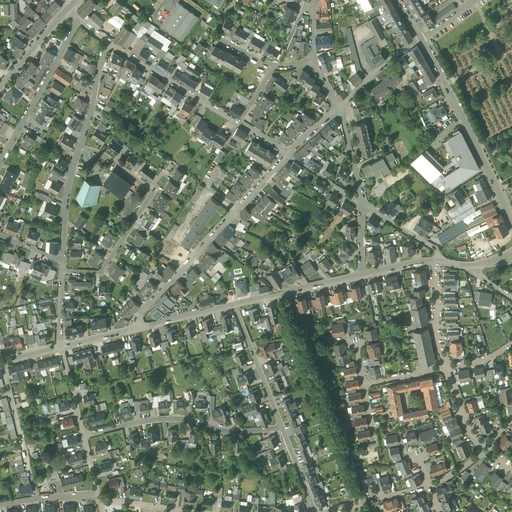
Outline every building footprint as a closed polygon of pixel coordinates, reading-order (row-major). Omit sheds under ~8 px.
[(40,0),(38,2),(40,4),(43,7),(47,10),(49,8),(43,2),(44,0),(40,0)] [(87,0),(77,10),(84,17),(87,14),(94,7),(98,3),(94,0),(87,0)] [(324,8),(325,13),(328,13),(327,8),(330,7),(328,0),(326,0),(321,1),(320,1),(322,9),(324,8)] [(363,0),(364,0),(369,9),(372,8),(373,7),(372,4),(369,0),(363,0)] [(389,0),(387,0),(382,3),(383,5),(385,9),(387,12),(395,8),(389,0)] [(420,7),(416,0),(413,0),(408,2),(413,11),(420,7)] [(425,12),(421,5),(418,0),(416,0),(420,7),(424,13),(425,12)] [(47,10),(53,15),(61,6),(55,1),(49,8),(47,10)] [(117,1),(113,5),(120,10),(122,9),(124,6),(117,1)] [(14,2),(4,3),(5,13),(10,13),(10,15),(11,15),(18,14),(18,12),(17,2),(14,2)] [(94,7),(100,13),(104,9),(98,3),(94,7)] [(182,40),(198,18),(178,3),(162,25),(182,40)] [(382,6),(383,5),(382,3),(373,7),(372,8),(373,11),(381,7),(380,7),(382,6)] [(37,13),(43,7),(40,4),(34,10),(37,13)] [(432,19),(435,24),(456,9),(453,4),(434,17),(432,19)] [(110,10),(114,13),(117,15),(120,10),(113,5),(110,10)] [(137,22),(140,17),(124,6),(122,9),(127,12),(126,14),(137,22)] [(286,22),(291,24),(297,11),(293,9),(288,6),(286,6),(280,19),(286,22)] [(12,21),(16,24),(19,26),(27,18),(29,19),(34,14),(38,17),(39,16),(37,13),(34,10),(30,7),(24,13),(25,14),(22,17),(19,21),(15,17),(12,21)] [(413,11),(416,17),(424,13),(420,7),(413,11)] [(390,19),(398,15),(395,8),(387,12),(384,13),(378,16),(381,22),(382,22),(387,19),(388,21),(390,19)] [(40,16),(46,22),(53,15),(47,10),(40,16)] [(425,12),(424,13),(416,17),(423,29),(426,30),(427,29),(435,24),(432,19),(427,11),(425,12)] [(84,17),(98,29),(104,22),(93,13),(90,16),(87,14),(84,17)] [(114,19),(122,24),(124,22),(125,21),(117,15),(114,19)] [(33,23),(39,29),(46,22),(40,16),(39,16),(38,17),(33,23)] [(141,38),(146,41),(150,35),(154,29),(156,26),(142,16),(138,22),(131,31),(136,34),(141,38)] [(109,21),(119,28),(122,24),(114,19),(111,17),(109,21)] [(19,26),(22,29),(24,28),(30,21),(29,19),(27,18),(19,26)] [(368,21),(374,32),(380,29),(377,25),(374,18),(368,21)] [(394,25),(394,27),(397,30),(405,25),(400,18),(392,23),(394,25)] [(223,30),(227,33),(231,27),(233,23),(230,22),(230,21),(227,19),(226,19),(223,26),(225,27),(223,30)] [(199,25),(207,30),(209,26),(202,20),(199,25)] [(27,31),(33,36),(39,29),(33,23),(27,31)] [(114,40),(122,45),(131,31),(125,26),(123,25),(114,40)] [(398,33),(400,36),(408,31),(405,25),(397,30),(398,33)] [(233,36),(238,39),(243,30),(238,27),(236,30),(233,36)] [(299,54),(308,54),(308,42),(300,42),(301,35),(302,35),(303,32),(296,29),(287,50),(299,54)] [(357,73),(363,79),(367,75),(361,68),(351,29),(345,31),(347,37),(349,46),(354,64),(356,70),(357,73)] [(248,33),(243,30),(238,39),(243,42),(246,37),(248,33)] [(15,36),(21,41),(25,36),(19,31),(15,36)] [(136,34),(131,31),(122,45),(127,48),(136,34)] [(413,39),(408,31),(400,36),(402,39),(405,44),(413,39)] [(163,44),(168,47),(171,41),(156,32),(154,35),(152,37),(163,44)] [(379,41),(378,41),(380,44),(382,48),(388,44),(384,37),(381,32),(376,35),(376,36),(379,41)] [(12,52),(17,56),(24,49),(21,47),(24,43),(21,41),(15,36),(15,35),(11,39),(12,40),(9,43),(10,47),(11,48),(10,50),(13,51),(12,52)] [(154,48),(158,51),(161,48),(163,44),(152,37),(150,35),(146,41),(145,43),(154,48)] [(248,45),(253,48),(258,39),(253,36),(251,40),(248,45)] [(316,38),(317,48),(321,47),(321,46),(326,46),(326,47),(331,46),(330,46),(330,41),(330,37),(326,37),(326,36),(319,37),(319,38),(316,38)] [(364,44),(366,48),(371,45),(378,41),(379,41),(376,36),(369,40),(369,41),(364,44)] [(132,51),(137,55),(143,47),(145,43),(146,41),(141,38),(132,51)] [(263,42),(258,39),(253,48),(259,51),(260,48),(264,42),(263,42)] [(399,47),(396,42),(394,43),(398,51),(402,47),(401,45),(399,47)] [(151,52),(154,48),(145,43),(143,47),(151,52)] [(194,51),(200,56),(202,54),(206,47),(200,43),(194,51)] [(264,54),(269,57),(274,48),(269,45),(266,51),(264,54)] [(377,55),(373,47),(371,45),(366,48),(367,50),(372,58),(377,55)] [(222,63),(239,72),(245,62),(228,52),(228,53),(215,46),(214,47),(211,52),(209,56),(222,64),(222,63)] [(416,64),(417,63),(424,58),(417,46),(409,51),(415,62),(416,64)] [(137,55),(146,60),(150,53),(151,52),(143,47),(137,55)] [(69,60),(70,61),(72,57),(75,52),(68,48),(63,57),(69,60)] [(163,60),(166,56),(165,56),(168,52),(166,51),(162,49),(161,48),(158,51),(156,55),(161,58),(161,59),(163,60)] [(279,51),(274,48),(269,57),(274,60),(279,51)] [(42,64),(47,67),(54,54),(46,50),(39,62),(42,64)] [(372,58),(367,50),(363,52),(366,61),(372,69),(377,66),(372,58)] [(174,56),(168,52),(165,56),(166,56),(172,60),(174,57),(174,56)] [(372,58),(377,66),(386,59),(380,52),(377,55),(372,58)] [(114,66),(115,68),(119,70),(121,65),(123,59),(121,58),(120,59),(118,58),(118,57),(119,56),(118,55),(113,53),(112,56),(113,57),(111,61),(112,61),(110,66),(110,67),(110,66),(112,67),(114,66)] [(321,65),(329,61),(328,57),(326,53),(318,57),(321,65)] [(78,54),(75,59),(74,63),(75,63),(78,65),(83,56),(78,54)] [(169,64),(172,66),(177,59),(174,57),(172,60),(169,64)] [(397,60),(406,71),(410,68),(409,65),(402,57),(397,60)] [(419,67),(420,68),(423,66),(423,65),(426,63),(424,58),(417,63),(419,67)] [(155,67),(164,72),(169,64),(163,60),(161,59),(155,67)] [(123,67),(125,68),(132,72),(135,68),(136,65),(127,60),(123,67)] [(31,61),(25,68),(31,74),(38,67),(31,61)] [(333,69),(331,66),(329,61),(321,65),(324,72),(331,69),(332,69),(333,69)] [(182,67),(179,71),(182,73),(183,73),(186,69),(188,66),(188,65),(185,63),(182,67)] [(430,69),(426,63),(423,65),(423,66),(420,68),(423,74),(430,69)] [(42,64),(38,72),(44,75),(47,67),(42,64)] [(164,72),(169,76),(174,68),(172,66),(169,64),(164,72)] [(125,68),(123,67),(121,65),(119,70),(118,73),(117,75),(119,77),(120,77),(121,75),(125,68)] [(26,81),(31,74),(25,68),(19,75),(26,81)] [(66,84),(67,85),(71,78),(57,68),(52,76),(66,85),(66,84)] [(129,77),(132,72),(125,68),(121,75),(120,77),(119,77),(126,82),(128,78),(129,77)] [(129,77),(136,81),(139,77),(142,72),(135,68),(132,72),(129,77)] [(172,78),(178,81),(182,73),(179,71),(177,69),(172,78)] [(382,78),(383,80),(384,80),(389,87),(390,87),(401,78),(400,76),(395,69),(382,78)] [(430,69),(423,74),(429,84),(436,79),(430,69)] [(298,80),(303,84),(308,76),(309,74),(302,70),(296,79),(298,80)] [(38,72),(35,78),(40,82),(44,75),(38,72)] [(183,73),(182,73),(178,81),(184,85),(189,77),(183,73)] [(352,81),(356,86),(363,79),(357,73),(354,76),(350,79),(352,81)] [(262,90),(267,93),(270,88),(272,84),(273,84),(277,77),(272,74),(262,90)] [(419,90),(429,84),(423,74),(418,77),(408,84),(413,94),(419,90)] [(14,81),(21,87),(24,83),(26,81),(19,75),(14,81)] [(105,83),(112,86),(115,79),(112,78),(113,76),(109,75),(105,83)] [(148,85),(154,88),(159,80),(152,75),(146,84),(148,85)] [(82,76),(79,81),(87,86),(90,81),(85,78),(82,76)] [(303,84),(310,88),(313,83),(315,80),(308,76),(303,84)] [(198,83),(189,77),(184,85),(193,91),(198,83)] [(273,84),(284,92),(289,86),(289,85),(286,83),(277,77),(273,84)] [(35,90),(40,82),(35,78),(32,84),(31,86),(35,90)] [(296,79),(294,78),(289,85),(289,86),(293,89),(298,80),(296,79)] [(165,84),(159,80),(154,88),(160,92),(165,84)] [(391,89),(390,87),(389,87),(384,80),(383,80),(372,89),(379,98),(391,89)] [(49,88),(58,94),(63,87),(58,84),(54,81),(49,88)] [(84,91),(87,86),(79,81),(75,86),(84,91)] [(336,95),(344,90),(343,85),(341,81),(338,82),(339,86),(333,89),(336,95)] [(308,91),(315,95),(318,91),(320,87),(313,83),(310,88),(308,91)] [(212,91),(204,86),(201,84),(199,95),(207,99),(212,91)] [(148,85),(145,90),(150,93),(154,88),(148,85)] [(31,86),(30,88),(26,94),(31,98),(35,90),(31,86)] [(170,100),(176,91),(169,86),(168,87),(163,95),(170,100)] [(21,96),(12,88),(3,99),(10,104),(15,99),(17,101),(21,96)] [(141,92),(148,96),(150,93),(145,90),(143,88),(141,92)] [(430,95),(432,99),(438,97),(433,88),(422,93),(424,97),(430,95)] [(347,96),(344,90),(336,95),(340,101),(347,96)] [(183,95),(176,91),(170,100),(173,102),(170,106),(172,108),(173,108),(174,105),(175,103),(177,104),(183,95)] [(320,92),(318,91),(315,95),(313,99),(316,101),(317,101),(320,103),(322,99),(324,95),(320,92)] [(240,101),(247,105),(250,100),(239,93),(236,98),(240,101)] [(263,94),(258,103),(268,109),(273,101),(268,97),(263,94)] [(51,112),(58,101),(54,99),(48,96),(45,101),(43,99),(39,106),(40,107),(34,118),(46,125),(53,113),(51,112)] [(72,106),(80,112),(86,102),(84,101),(78,97),(74,102),(73,103),(71,104),(72,106)] [(180,111),(183,113),(188,105),(185,102),(179,111),(180,111)] [(264,115),(268,109),(258,103),(254,109),(256,110),(264,115)] [(243,110),(237,106),(233,104),(228,112),(239,118),(243,110)] [(172,108),(171,110),(169,113),(170,114),(170,115),(171,114),(174,111),(176,109),(177,108),(177,107),(174,105),(173,108),(172,108)] [(188,105),(183,113),(187,115),(187,116),(192,107),(190,106),(188,105)] [(432,117),(435,122),(441,118),(440,117),(446,114),(443,106),(436,109),(436,107),(429,110),(433,117),(432,117)] [(356,116),(358,124),(362,123),(361,117),(361,116),(361,115),(359,112),(358,108),(353,109),(354,117),(356,116)] [(257,125),(260,127),(260,126),(265,119),(263,118),(256,113),(251,121),(257,125)] [(311,117),(305,113),(303,116),(302,116),(301,120),(305,122),(310,125),(314,118),(311,117)] [(193,126),(195,128),(195,127),(200,119),(201,119),(202,118),(196,114),(190,125),(193,126)] [(74,128),(75,130),(81,120),(73,115),(71,118),(68,124),(67,125),(68,125),(74,128)] [(101,122),(105,125),(108,120),(103,116),(99,121),(101,123),(101,122)] [(301,129),(305,122),(301,120),(297,117),(292,125),(300,130),(301,130),(301,129)] [(204,139),(208,142),(217,133),(205,126),(207,123),(201,119),(200,119),(195,127),(195,128),(199,130),(198,131),(201,133),(199,136),(200,135),(205,138),(204,139)] [(329,124),(334,129),(336,127),(339,125),(334,119),(329,124)] [(0,129),(0,133),(3,136),(10,126),(5,122),(4,123),(0,128),(0,129)] [(96,129),(97,129),(97,128),(104,133),(108,127),(105,125),(101,122),(101,123),(96,129)] [(359,140),(362,155),(373,153),(372,148),(370,141),(371,141),(369,134),(367,126),(366,122),(365,122),(362,123),(358,124),(354,124),(354,125),(355,125),(358,139),(358,140),(359,140)] [(329,134),(334,129),(329,124),(324,128),(329,134)] [(64,131),(70,135),(74,128),(68,125),(64,131)] [(298,133),(300,130),(292,125),(291,125),(289,129),(287,128),(285,132),(293,137),(294,137),(296,133),(298,133)] [(108,136),(104,133),(97,128),(97,129),(91,137),(102,144),(108,136)] [(236,144),(239,146),(243,140),(247,134),(237,128),(233,136),(239,140),(236,144)] [(324,138),(329,134),(324,128),(319,133),(324,138)] [(450,166),(442,171),(450,185),(451,187),(479,169),(459,129),(452,132),(454,135),(447,138),(448,139),(458,161),(454,164),(457,168),(453,171),(450,166)] [(289,144),(293,137),(285,132),(284,131),(280,138),(279,138),(281,139),(289,144)] [(35,139),(41,143),(43,139),(39,137),(31,132),(30,136),(35,139)] [(205,145),(208,147),(210,148),(211,145),(213,142),(221,147),(226,139),(217,133),(208,142),(205,145)] [(325,138),(324,138),(319,133),(314,137),(320,143),(325,138)] [(21,144),(29,149),(35,139),(30,136),(26,134),(21,144)] [(333,138),(329,134),(324,138),(325,138),(329,142),(331,141),(333,138)] [(67,150),(68,151),(74,141),(63,135),(60,141),(60,142),(58,145),(62,147),(67,150)] [(341,139),(338,136),(338,135),(333,138),(331,141),(334,144),(341,139)] [(309,141),(315,147),(320,143),(314,137),(309,141)] [(320,143),(322,145),(326,150),(329,148),(331,145),(329,142),(325,138),(320,143)] [(426,149),(422,153),(442,171),(450,166),(454,164),(458,161),(448,139),(443,142),(453,160),(452,160),(444,166),(443,166),(426,149)] [(106,148),(116,156),(120,150),(123,146),(122,146),(117,142),(116,144),(112,141),(106,148)] [(227,144),(237,150),(239,146),(236,144),(230,141),(227,144)] [(265,162),(269,164),(274,155),(269,152),(270,151),(268,150),(267,151),(259,146),(260,145),(257,143),(257,144),(252,141),(246,150),(250,153),(254,156),(253,157),(260,161),(261,160),(265,162)] [(316,151),(317,149),(315,147),(309,141),(304,146),(310,152),(313,153),(314,154),(316,151)] [(120,150),(124,153),(128,147),(124,144),(122,146),(123,146),(120,150)] [(305,156),(310,152),(304,146),(299,150),(304,156),(305,156)] [(59,152),(64,155),(67,150),(62,147),(59,152)] [(213,161),(217,164),(225,153),(225,152),(221,150),(213,161)] [(300,160),(304,156),(299,150),(294,155),(300,160)] [(376,176),(380,174),(389,169),(396,165),(393,160),(395,158),(392,152),(389,154),(370,164),(369,163),(362,167),(363,170),(364,169),(367,177),(374,173),(376,176)] [(411,162),(431,181),(442,171),(422,153),(421,152),(411,162)] [(337,161),(340,164),(345,156),(342,154),(337,161)] [(131,167),(132,167),(137,161),(130,155),(125,162),(129,164),(128,165),(131,167)] [(57,160),(55,165),(62,169),(63,169),(67,161),(59,157),(57,160)] [(132,167),(137,170),(141,164),(137,161),(132,167)] [(310,167),(318,172),(322,167),(315,162),(314,161),(310,167)] [(143,162),(141,164),(137,170),(139,172),(145,165),(146,164),(143,162)] [(294,175),(296,173),(289,168),(291,165),(288,162),(283,168),(288,171),(292,174),(293,174),(294,175)] [(293,162),(291,165),(289,168),(296,173),(301,167),(293,162)] [(325,173),(328,175),(334,167),(329,164),(329,163),(325,168),(323,172),(325,173)] [(65,170),(63,169),(62,169),(55,165),(54,164),(51,169),(51,170),(59,174),(62,176),(65,170)] [(139,172),(150,180),(156,173),(152,170),(151,171),(148,169),(149,168),(145,165),(139,172)] [(251,166),(248,172),(247,172),(255,176),(254,177),(256,178),(260,172),(255,169),(251,166)] [(344,180),(344,181),(346,177),(349,173),(344,170),(341,167),(336,175),(341,179),(342,177),(344,179),(344,180)] [(283,180),(284,179),(288,174),(289,173),(287,172),(283,168),(277,175),(279,177),(283,180)] [(181,180),(185,174),(177,169),(173,175),(175,177),(181,180)] [(0,186),(8,191),(10,187),(15,179),(13,178),(15,174),(6,170),(0,182),(0,186)] [(113,171),(112,172),(130,186),(131,185),(113,171)] [(251,182),(254,177),(255,176),(247,172),(248,172),(246,171),(242,176),(251,182)] [(431,181),(435,186),(440,181),(443,184),(445,186),(446,187),(450,185),(442,171),(431,181)] [(128,189),(130,186),(112,172),(105,181),(109,184),(113,187),(123,195),(128,189)] [(22,186),(27,188),(31,175),(26,173),(22,186)] [(59,177),(58,177),(53,174),(49,180),(51,181),(52,181),(55,183),(59,177)] [(248,187),(251,182),(242,176),(239,181),(246,186),(248,187)] [(476,184),(479,191),(487,187),(483,178),(475,182),(476,184)] [(314,184),(324,191),(327,186),(317,179),(314,184)] [(83,203),(97,205),(100,190),(101,186),(96,184),(93,183),(85,180),(76,198),(83,203)] [(170,180),(167,185),(177,191),(180,187),(179,187),(172,182),(170,180)] [(243,191),(246,186),(239,181),(237,180),(234,185),(243,191)] [(47,189),(56,194),(60,186),(55,183),(52,181),(51,181),(47,189)] [(289,186),(283,183),(281,187),(283,188),(287,190),(289,192),(292,188),(290,187),(289,186)] [(174,195),(177,191),(167,185),(164,189),(166,190),(173,195),(174,195)] [(239,196),(243,191),(234,185),(231,190),(238,195),(239,196)] [(383,185),(376,190),(379,195),(386,190),(383,185)] [(123,195),(113,187),(112,188),(123,196),(123,195)] [(491,196),(487,187),(479,191),(483,199),(491,196)] [(191,199),(195,202),(202,191),(198,188),(198,189),(191,199)] [(271,199),(275,201),(279,196),(272,188),(266,194),(271,199)] [(127,198),(128,199),(131,195),(133,193),(128,189),(123,195),(127,198)] [(235,200),(238,195),(231,190),(229,189),(226,195),(235,200)] [(450,194),(451,196),(455,202),(457,205),(465,200),(459,191),(458,189),(450,194)] [(49,202),(51,198),(48,197),(39,193),(37,197),(44,200),(46,201),(49,202)] [(273,206),(276,202),(275,201),(271,199),(266,194),(266,193),(262,198),(273,206)] [(331,203),(334,205),(339,198),(332,193),(331,194),(328,199),(326,202),(330,204),(331,203)] [(159,209),(162,211),(170,200),(161,194),(154,206),(159,209)] [(123,214),(127,217),(132,210),(133,208),(139,200),(131,195),(128,199),(127,198),(119,209),(124,213),(123,214)] [(285,199),(279,196),(275,201),(276,202),(279,204),(281,205),(285,199)] [(181,241),(190,247),(200,232),(199,232),(220,203),(212,197),(191,226),(192,227),(181,241)] [(270,210),(273,206),(262,198),(262,197),(259,202),(269,209),(270,210)] [(46,203),(46,201),(44,200),(37,215),(40,216),(41,214),(46,203)] [(386,216),(387,216),(393,208),(399,205),(392,200),(388,205),(386,204),(384,208),(382,207),(379,211),(386,216)] [(340,208),(339,209),(344,212),(348,215),(353,207),(344,201),(340,208)] [(267,213),(269,209),(259,202),(258,202),(255,206),(267,213)] [(46,215),(53,218),(57,208),(46,203),(41,214),(46,216),(46,215)] [(493,203),(490,205),(495,216),(498,215),(493,203)] [(483,208),(488,220),(492,218),(495,216),(490,205),(483,208)] [(264,219),(267,213),(255,206),(254,206),(250,211),(253,213),(264,219)] [(253,213),(250,211),(246,208),(240,214),(244,218),(246,220),(247,220),(246,220),(253,213)] [(391,219),(397,212),(393,208),(387,216),(391,219)] [(480,209),(485,219),(486,221),(487,221),(488,220),(483,208),(480,209)] [(159,209),(157,212),(166,218),(168,215),(162,211),(159,209)] [(480,209),(463,219),(468,227),(485,219),(480,209)] [(150,211),(146,217),(155,223),(157,219),(159,217),(155,215),(150,212),(150,211)] [(74,224),(81,228),(85,222),(87,219),(84,217),(81,214),(79,217),(78,217),(74,224)] [(492,218),(495,225),(503,221),(504,221),(501,214),(498,215),(495,216),(492,218)] [(151,229),(155,223),(146,217),(142,224),(148,227),(151,229)] [(372,227),(374,229),(377,225),(379,222),(372,217),(371,218),(370,217),(366,223),(372,227)] [(421,217),(414,229),(426,236),(430,230),(433,232),(436,226),(421,217)] [(493,226),(495,225),(492,218),(488,220),(487,221),(490,227),(493,226)] [(442,244),(468,227),(463,219),(437,236),(442,244)] [(3,231),(9,233),(13,223),(7,220),(6,224),(3,231)] [(242,220),(241,223),(239,222),(235,229),(236,230),(241,232),(245,225),(246,225),(247,222),(245,221),(242,220)] [(480,228),(482,231),(490,227),(487,221),(486,221),(487,225),(480,228)] [(508,230),(503,221),(495,225),(493,226),(496,233),(497,233),(499,236),(508,232),(508,230)] [(18,225),(13,223),(9,233),(14,235),(17,228),(18,225)] [(165,237),(170,240),(179,226),(174,223),(165,237)] [(479,225),(466,231),(469,237),(473,235),(482,231),(480,228),(479,225)] [(147,230),(141,226),(137,231),(138,231),(144,235),(147,230)] [(353,235),(355,236),(355,226),(346,226),(346,235),(347,235),(353,235)] [(221,233),(228,240),(231,237),(235,233),(227,227),(221,233)] [(25,240),(33,243),(36,236),(38,233),(36,232),(29,229),(25,240)] [(108,245),(110,246),(117,236),(109,231),(102,241),(108,245)] [(132,241),(140,246),(146,237),(144,235),(138,231),(132,241)] [(463,241),(469,237),(466,231),(443,245),(447,252),(463,241)] [(223,246),(228,240),(221,233),(215,240),(223,246)] [(234,240),(231,243),(234,246),(240,239),(237,237),(234,240)] [(371,238),(372,245),(380,243),(379,237),(371,238)] [(49,252),(57,253),(58,243),(50,242),(49,252)] [(344,260),(345,261),(354,251),(343,242),(339,246),(344,250),(342,252),(339,256),(344,260)] [(209,252),(214,256),(216,253),(220,249),(213,243),(206,250),(209,252)] [(403,251),(403,255),(414,254),(413,249),(412,243),(403,245),(404,251),(403,251)] [(102,254),(105,249),(99,246),(98,245),(95,250),(102,254)] [(170,245),(164,255),(176,262),(182,253),(170,245)] [(123,253),(131,257),(133,254),(134,254),(136,251),(133,249),(128,246),(123,253)] [(396,260),(393,246),(384,248),(387,262),(396,260)] [(368,251),(370,263),(380,261),(378,249),(368,251)] [(88,261),(97,267),(104,255),(102,254),(95,250),(88,261)] [(318,251),(309,256),(314,261),(321,255),(318,251)] [(11,262),(15,263),(19,254),(14,252),(13,255),(7,252),(7,253),(4,262),(10,264),(11,262)] [(216,259),(209,252),(206,255),(202,258),(199,262),(207,269),(216,259)] [(263,257),(257,252),(254,255),(255,256),(249,262),(254,267),(263,257)] [(220,257),(216,253),(214,256),(221,263),(225,258),(225,257),(223,255),(222,254),(220,257)] [(19,254),(15,263),(20,265),(22,260),(24,256),(19,254)] [(318,263),(325,271),(332,266),(328,261),(325,258),(318,263)] [(27,263),(22,260),(20,265),(19,269),(17,272),(23,274),(25,268),(27,263)] [(301,266),(309,277),(317,271),(311,263),(309,260),(301,266)] [(340,264),(344,269),(349,264),(345,261),(344,260),(340,264)] [(40,266),(35,264),(32,270),(30,275),(35,277),(34,281),(39,283),(40,280),(40,279),(38,277),(36,277),(38,272),(39,273),(42,274),(46,265),(41,263),(40,266)] [(110,274),(119,280),(125,270),(121,267),(116,264),(110,274)] [(166,267),(163,270),(170,276),(175,270),(169,264),(166,267)] [(292,264),(287,268),(294,280),(299,276),(300,276),(297,272),(292,264)] [(51,267),(46,265),(42,274),(41,278),(45,280),(45,279),(46,280),(52,278),(55,271),(50,269),(51,267)] [(166,281),(170,276),(163,270),(160,267),(155,272),(154,274),(158,276),(159,275),(166,281)] [(186,276),(192,281),(199,274),(197,272),(193,268),(186,276)] [(289,283),(294,280),(287,268),(282,271),(285,276),(289,283)] [(201,276),(204,280),(208,276),(200,269),(197,272),(199,274),(201,276)] [(279,279),(282,277),(278,271),(277,270),(274,272),(279,280),(279,279)] [(414,272),(415,278),(426,276),(425,270),(418,271),(414,272)] [(139,278),(144,281),(148,274),(143,271),(139,278)] [(215,282),(215,283),(221,276),(217,272),(211,279),(215,282)] [(267,276),(275,288),(281,284),(282,284),(279,279),(279,280),(274,272),(267,276)] [(397,276),(391,277),(394,288),(399,286),(398,282),(397,276)] [(427,281),(426,276),(415,278),(416,284),(421,283),(427,281)] [(388,289),(394,288),(391,277),(385,278),(387,285),(388,289)] [(138,293),(145,299),(157,286),(150,280),(138,293)] [(187,289),(189,291),(194,286),(188,280),(183,285),(187,289)] [(171,289),(179,295),(181,292),(182,294),(187,289),(183,285),(178,281),(178,282),(177,281),(175,283),(176,284),(171,289)] [(234,283),(237,296),(248,294),(245,281),(234,283)] [(74,287),(82,287),(83,282),(79,282),(74,282),(74,284),(70,284),(69,291),(74,292),(74,291),(74,287)] [(99,294),(110,295),(110,285),(99,285),(99,291),(99,294)] [(359,285),(356,286),(358,297),(362,297),(362,296),(364,295),(364,294),(362,288),(360,288),(359,285)] [(259,290),(260,295),(270,293),(268,286),(259,288),(260,290),(259,290)] [(354,298),(358,297),(356,286),(355,286),(352,287),(352,290),(350,290),(350,291),(352,297),(352,298),(354,297),(354,298)] [(413,290),(414,296),(420,295),(425,294),(424,288),(420,289),(413,290)] [(176,297),(179,295),(171,289),(169,291),(176,297)] [(341,289),(337,290),(340,301),(344,301),(344,300),(346,299),(346,298),(344,292),(342,292),(341,289)] [(176,297),(169,291),(168,291),(166,293),(173,300),(176,298),(176,297)] [(478,303),(490,305),(492,293),(480,291),(479,297),(478,303)] [(173,300),(166,293),(161,298),(168,306),(173,300)] [(323,293),(319,294),(322,306),(326,305),(326,304),(328,303),(328,302),(326,296),(324,296),(323,293)] [(213,296),(209,297),(208,297),(209,299),(200,301),(202,309),(211,307),(210,305),(215,304),(215,302),(213,297),(213,296)] [(305,297),(301,298),(304,310),(308,309),(308,308),(310,307),(310,306),(308,300),(306,300),(305,297)] [(132,298),(128,303),(135,309),(136,310),(140,305),(138,303),(133,299),(132,298)] [(168,306),(161,298),(155,304),(156,305),(163,311),(168,306)] [(300,311),(304,310),(301,298),(298,299),(298,300),(298,302),(296,303),(298,309),(298,310),(300,310),(300,311)] [(66,309),(75,310),(75,301),(67,301),(66,309)] [(47,307),(49,314),(53,313),(50,302),(46,303),(44,303),(39,304),(40,309),(47,307)] [(127,302),(123,307),(131,314),(135,309),(128,303),(127,302)] [(18,306),(19,311),(23,310),(24,313),(27,312),(25,304),(18,306)] [(271,323),(272,323),(271,322),(278,320),(279,322),(279,321),(278,315),(276,309),(277,309),(277,308),(277,307),(276,306),(275,304),(267,306),(270,316),(269,317),(266,317),(267,323),(270,322),(271,322),(271,323)] [(163,311),(156,305),(151,310),(158,317),(163,311)] [(425,305),(423,306),(412,308),(414,318),(413,318),(413,319),(414,325),(428,322),(427,315),(427,314),(427,312),(426,312),(425,305)] [(119,311),(121,313),(127,318),(131,314),(123,307),(119,311)] [(249,311),(251,320),(259,318),(257,309),(249,311)] [(500,316),(504,322),(510,318),(507,312),(500,316)] [(129,320),(127,318),(121,313),(117,317),(119,319),(121,321),(125,325),(129,320)] [(223,326),(231,324),(228,315),(221,316),(223,326)] [(97,331),(98,332),(100,331),(101,330),(104,329),(107,328),(107,329),(107,327),(106,320),(105,318),(98,320),(98,321),(92,323),(91,321),(92,324),(93,332),(97,331)] [(106,320),(107,327),(116,325),(115,322),(114,318),(106,320)] [(260,318),(259,318),(251,320),(253,326),(257,325),(261,324),(260,319),(260,318)] [(203,321),(205,330),(212,329),(213,328),(210,319),(203,321)] [(40,341),(45,340),(42,329),(41,323),(36,324),(36,326),(31,327),(33,332),(38,331),(38,333),(39,335),(37,335),(34,336),(36,342),(40,341)] [(332,325),(334,336),(344,334),(342,323),(332,325)] [(351,332),(351,334),(362,332),(361,328),(360,323),(350,325),(349,325),(351,332)] [(82,325),(72,327),(66,328),(67,337),(84,333),(82,325)] [(185,327),(188,336),(195,334),(193,325),(185,327)] [(365,333),(366,339),(374,337),(374,335),(377,335),(376,328),(367,330),(364,331),(365,333)] [(416,338),(418,348),(431,345),(430,339),(430,338),(430,336),(429,335),(427,329),(414,332),(415,337),(415,338),(416,338)] [(167,332),(170,341),(177,339),(175,330),(167,332)] [(149,336),(152,345),(159,343),(157,334),(149,336)] [(17,347),(14,336),(3,339),(4,344),(5,347),(10,346),(9,345),(11,345),(12,348),(17,347)] [(131,341),(134,350),(135,350),(140,348),(141,348),(139,339),(131,341)] [(112,344),(111,344),(109,345),(104,346),(102,346),(104,354),(108,353),(113,352),(117,351),(122,349),(121,344),(120,342),(114,343),(113,343),(112,344)] [(233,344),(235,351),(243,348),(241,342),(233,344)] [(474,349),(476,354),(484,352),(482,345),(482,344),(482,342),(478,344),(478,343),(476,342),(475,343),(474,344),(474,345),(473,345),(474,345),(475,348),(474,349)] [(273,343),(268,345),(271,353),(274,352),(273,351),(276,350),(273,343)] [(334,345),(336,355),(345,353),(343,343),(337,345),(334,345)] [(370,358),(374,358),(381,356),(378,343),(368,345),(368,349),(369,349),(370,354),(369,354),(370,358)] [(264,356),(271,353),(268,345),(267,344),(260,347),(264,356)] [(432,351),(431,345),(418,348),(420,358),(419,358),(420,359),(421,364),(434,361),(433,355),(434,354),(433,352),(432,351)] [(82,351),(84,359),(93,357),(91,349),(82,351)] [(79,360),(84,359),(82,351),(72,354),(73,356),(74,362),(75,361),(75,362),(80,361),(79,360)] [(336,355),(337,361),(339,360),(340,364),(348,362),(348,359),(350,359),(349,356),(352,356),(351,352),(345,353),(336,355)] [(235,356),(239,365),(246,362),(243,353),(235,356)] [(84,359),(85,365),(92,363),(93,365),(95,364),(97,364),(96,359),(96,358),(93,357),(84,359)] [(57,358),(47,360),(49,368),(58,365),(57,358)] [(369,366),(374,365),(380,364),(379,360),(374,361),(374,358),(370,358),(367,358),(369,366)] [(39,370),(49,368),(47,360),(37,363),(39,370)] [(270,373),(278,370),(276,365),(274,360),(266,363),(270,373)] [(29,362),(19,364),(21,372),(31,369),(30,365),(29,362)] [(9,367),(11,374),(21,372),(19,364),(9,367)] [(494,374),(495,378),(504,376),(501,364),(494,365),(495,369),(495,373),(494,374)] [(344,368),(346,377),(347,377),(353,375),(357,375),(355,366),(349,367),(344,368)] [(369,369),(371,378),(381,376),(381,374),(380,367),(375,368),(369,369)] [(474,369),(476,378),(485,376),(484,373),(483,367),(474,369)] [(487,370),(488,372),(489,379),(495,378),(494,374),(495,373),(495,369),(487,370)] [(460,380),(460,382),(464,381),(470,380),(468,370),(458,372),(459,374),(460,380)] [(240,385),(240,386),(246,384),(254,381),(250,371),(243,374),(242,373),(233,376),(234,378),(237,377),(240,385)] [(23,378),(21,372),(11,374),(13,380),(14,380),(13,378),(17,377),(18,379),(23,378)] [(421,389),(423,389),(423,388),(434,386),(433,382),(432,377),(420,380),(421,387),(421,389)] [(273,381),(277,390),(284,387),(280,378),(273,381)] [(346,381),(348,390),(349,389),(355,388),(359,388),(357,379),(354,380),(346,381)] [(420,380),(409,382),(410,389),(421,387),(420,380)] [(398,391),(407,390),(405,383),(397,384),(398,391)] [(387,386),(388,393),(398,391),(397,384),(387,386)] [(506,402),(507,406),(511,405),(511,400),(510,388),(500,390),(502,402),(506,402)] [(253,402),(254,402),(261,399),(257,390),(250,393),(253,402)] [(400,399),(398,391),(388,393),(390,401),(400,399)] [(424,393),(425,400),(436,398),(435,392),(435,391),(424,393)] [(349,394),(351,402),(352,402),(358,401),(362,400),(360,392),(356,392),(349,394)] [(83,396),(85,404),(95,401),(94,398),(93,393),(87,395),(83,396)] [(177,400),(177,409),(186,409),(186,402),(186,398),(185,398),(183,398),(183,400),(177,400)] [(281,402),(286,414),(294,410),(293,407),(297,406),(296,402),(292,403),(290,398),(281,402)] [(438,405),(436,399),(436,398),(425,400),(427,408),(430,408),(438,406),(438,405)] [(159,406),(160,410),(168,409),(167,400),(167,399),(164,399),(165,401),(159,402),(159,406)] [(196,410),(205,410),(205,399),(203,399),(203,401),(196,401),(196,410)] [(401,406),(400,399),(390,401),(391,408),(401,406)] [(55,404),(57,412),(69,408),(67,400),(55,404)] [(469,412),(479,409),(476,401),(476,400),(475,400),(467,402),(469,412)] [(141,411),(141,413),(150,411),(149,407),(149,401),(148,401),(146,401),(146,403),(140,404),(141,410),(141,411)] [(442,410),(443,410),(449,408),(451,407),(449,401),(447,402),(448,405),(441,407),(441,408),(442,410)] [(121,408),(123,416),(131,414),(129,405),(129,404),(126,404),(127,407),(121,408)] [(354,415),(361,414),(365,413),(363,404),(359,405),(352,407),(354,415)] [(219,408),(219,409),(222,417),(222,418),(230,415),(226,405),(219,408)] [(403,413),(401,406),(391,408),(393,415),(399,414),(403,413)] [(258,411),(256,407),(250,409),(244,411),(245,414),(248,415),(253,413),(257,412),(258,411)] [(427,408),(415,410),(416,417),(429,415),(429,414),(427,408)] [(443,410),(445,416),(451,414),(449,408),(443,410)] [(216,420),(222,417),(219,409),(214,411),(213,411),(216,420)] [(258,411),(257,412),(259,416),(260,420),(260,421),(268,418),(264,409),(258,411)] [(5,417),(7,423),(12,422),(11,416),(10,410),(4,411),(5,417)] [(291,428),(292,428),(297,426),(302,424),(299,416),(297,417),(294,410),(286,414),(291,428)] [(404,420),(416,417),(415,410),(403,413),(404,420)] [(90,424),(100,422),(98,414),(88,416),(90,424)] [(452,417),(451,414),(445,416),(443,417),(444,420),(443,421),(444,423),(445,422),(451,419),(451,418),(452,417)] [(474,418),(476,425),(478,424),(486,421),(483,414),(483,415),(478,416),(474,418)] [(355,419),(356,428),(358,428),(364,426),(367,426),(366,417),(362,418),(355,419)] [(62,421),(64,428),(74,426),(72,418),(62,421)] [(460,426),(459,426),(456,418),(453,419),(451,419),(445,422),(446,425),(448,431),(449,430),(451,434),(452,439),(453,439),(459,437),(460,436),(463,435),(460,426)] [(478,424),(482,433),(486,432),(491,430),(487,420),(486,421),(478,424)] [(305,438),(303,432),(300,433),(297,426),(292,428),(297,442),(305,438)] [(423,442),(424,443),(436,438),(435,435),(432,429),(420,434),(423,442)] [(147,431),(149,441),(157,440),(156,430),(147,431)] [(168,440),(176,440),(176,430),(168,430),(168,440)] [(358,432),(360,440),(361,440),(367,439),(371,438),(369,430),(365,431),(358,432)] [(407,438),(409,443),(418,440),(416,434),(414,431),(406,434),(407,438)] [(129,435),(132,444),(133,444),(138,443),(139,443),(137,433),(129,435)] [(188,442),(199,442),(199,433),(190,433),(190,439),(188,439),(188,442)] [(267,438),(267,439),(269,442),(271,447),(278,444),(275,435),(267,438)] [(386,437),(387,446),(399,443),(399,442),(397,435),(386,437)] [(505,449),(511,442),(508,439),(507,438),(505,435),(498,443),(505,449)] [(76,436),(67,438),(69,446),(78,444),(76,436)] [(303,456),(308,454),(305,446),(308,445),(305,438),(297,442),(303,456)] [(211,442),(211,451),(219,451),(219,441),(211,442)] [(234,441),(234,451),(242,451),(241,441),(234,441)] [(96,444),(98,452),(107,449),(105,442),(96,444)] [(457,447),(461,457),(471,453),(467,442),(466,443),(457,446),(457,447)] [(429,455),(436,452),(435,451),(438,450),(438,451),(439,451),(436,443),(426,447),(429,455)] [(392,457),(394,457),(396,456),(400,455),(398,447),(390,448),(392,457)] [(71,456),(71,457),(73,464),(83,461),(81,453),(71,456)] [(273,462),(275,467),(279,465),(285,463),(282,454),(275,457),(274,455),(269,457),(271,463),(273,462)] [(302,464),(305,471),(313,468),(309,458),(308,454),(303,456),(305,463),(302,464)] [(100,463),(102,471),(112,469),(110,461),(100,463)] [(430,471),(432,476),(445,471),(443,467),(445,466),(444,462),(443,461),(440,463),(437,464),(430,466),(432,470),(430,471)] [(408,462),(406,463),(399,465),(399,466),(401,470),(402,470),(403,473),(402,474),(412,470),(408,462)] [(474,473),(482,479),(490,469),(482,463),(474,473)] [(309,482),(315,480),(313,475),(316,474),(313,467),(313,468),(305,471),(309,482)] [(460,477),(467,482),(469,479),(466,477),(468,473),(465,471),(460,477)] [(488,482),(496,487),(497,486),(501,480),(503,478),(495,472),(488,482)] [(45,477),(47,482),(55,480),(59,479),(58,473),(45,477)] [(60,479),(63,488),(84,482),(82,474),(74,476),(73,476),(73,473),(64,475),(64,478),(60,479)] [(409,478),(412,486),(422,482),(419,474),(413,476),(409,478)] [(381,483),(383,489),(391,487),(389,482),(388,476),(380,478),(381,483)] [(366,484),(369,495),(378,493),(375,484),(374,477),(373,477),(364,480),(365,485),(366,484)] [(120,487),(119,487),(117,478),(109,480),(111,488),(117,487),(117,488),(120,487)] [(20,495),(32,492),(30,484),(29,484),(23,486),(18,487),(20,495)] [(437,489),(442,501),(444,500),(452,497),(450,492),(453,491),(451,486),(450,484),(447,485),(437,489)] [(318,490),(317,485),(311,487),(316,499),(324,496),(321,489),(318,490)] [(344,488),(347,496),(348,496),(354,493),(350,485),(344,488)] [(158,489),(149,487),(148,495),(157,497),(158,489)] [(130,497),(140,498),(140,493),(141,489),(135,488),(135,490),(131,490),(130,497)] [(166,498),(176,499),(177,491),(167,490),(166,498)] [(184,502),(194,504),(195,496),(195,492),(186,490),(185,495),(184,502)] [(302,502),(302,498),(301,494),(299,494),(299,496),(291,498),(293,504),(295,504),(302,502)] [(416,505),(427,501),(425,501),(423,494),(417,496),(411,499),(413,503),(417,501),(418,504),(416,505)] [(327,503),(324,496),(316,499),(319,506),(327,503)] [(213,499),(211,498),(209,498),(203,497),(202,505),(212,506),(213,499)] [(384,503),(385,506),(384,507),(385,509),(386,509),(387,511),(392,511),(396,510),(400,509),(400,508),(398,502),(397,498),(392,500),(388,501),(387,501),(386,501),(385,502),(384,503)] [(443,504),(445,508),(453,505),(457,504),(454,498),(450,499),(451,501),(445,503),(443,504)] [(221,507),(230,509),(231,501),(224,500),(222,500),(221,507)] [(430,508),(427,501),(416,505),(418,510),(422,508),(423,511),(428,509),(430,508)] [(295,504),(296,509),(296,511),(304,511),(305,511),(302,502),(295,504)]
